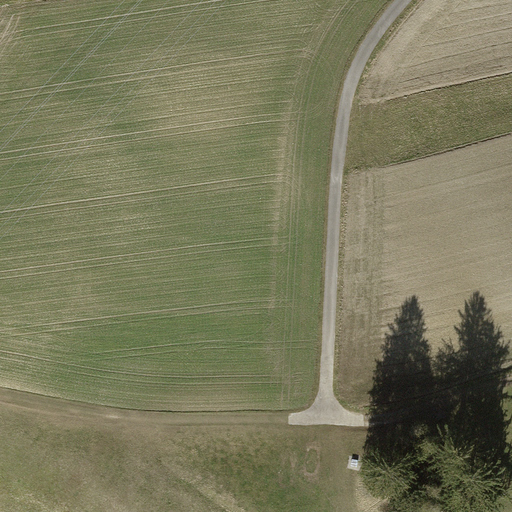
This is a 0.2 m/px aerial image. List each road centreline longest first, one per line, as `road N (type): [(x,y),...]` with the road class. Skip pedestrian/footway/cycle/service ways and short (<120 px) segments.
road 1 (track): [(404,0),(362,57),(347,99),(325,420)]
road 2 (track): [(0,395),(143,420),(325,420)]
road 3 (track): [(325,420),(382,419),(511,378)]
road 4 (track): [(124,418),(247,511)]
